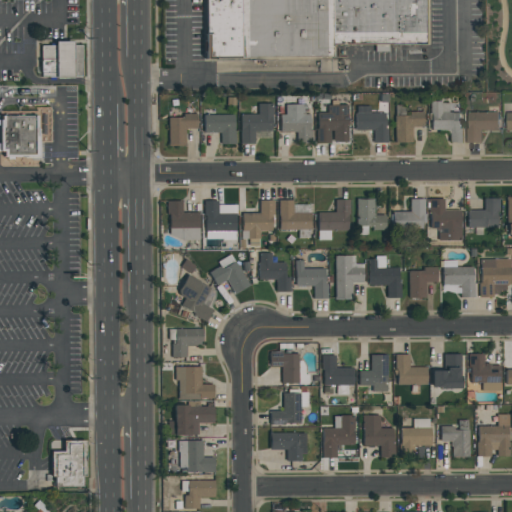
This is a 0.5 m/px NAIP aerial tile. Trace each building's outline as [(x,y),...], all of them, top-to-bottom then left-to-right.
[(204,0),(432,0),(432,48),(333,48),(333,61),(204,62),(204,0)] [(39,46),(40,79),(82,78),(82,46),(72,46),(72,42),(55,43),(55,46),(39,46)] [(431,130),(431,114),(428,114),(428,101),(441,101),(441,113),(460,112),(460,128),(462,128),(463,142),(449,142),(449,130),(431,130)] [(239,114),(256,114),(256,104),(272,104),(272,115),(271,115),(271,132),(253,132),(253,144),(239,144),(239,114)] [(309,114),(309,130),(311,130),(311,143),(296,143),(296,132),(279,132),(279,115),(284,115),(284,105),(303,104),(303,114),(309,114)] [(347,142),(333,142),(333,131),(329,131),(329,143),(317,143),(317,112),(326,112),(326,105),(347,105),(347,142)] [(0,114),(0,170),(42,170),(42,145),(52,145),(53,109),(41,109),(41,114),(0,114)] [(373,130),(355,130),(355,112),(384,112),(384,129),(386,129),(386,143),(373,142),(373,130)] [(394,143),(394,116),(409,116),(409,112),(422,112),(422,128),(411,128),(411,143),(394,143)] [(498,112),(498,130),(481,130),(481,142),(467,142),(466,128),(469,128),(468,112),(498,112)] [(167,146),(167,118),(183,118),(183,114),(196,114),(196,129),(184,129),(184,146),(167,146)] [(235,144),(220,144),(220,133),(203,133),(203,115),(233,115),(233,131),(235,131),(235,144)] [(373,198),(373,215),(384,215),(384,230),(371,230),(371,227),(355,227),(355,198),(373,198)] [(498,198),(498,212),(496,212),(496,228),(466,228),(466,211),(483,210),(483,198),(498,198)] [(423,199),(423,214),(425,214),(425,224),(421,224),(421,229),(391,229),(391,213),(409,213),(409,199),(423,199)] [(455,240),(438,240),(438,228),(428,228),(428,199),(443,199),(443,210),(459,210),(459,228),(460,228),(460,235),(458,238),(455,240)] [(273,200),(273,215),(271,215),(271,232),(258,232),(258,239),(247,239),(247,231),(241,231),(241,213),(258,213),(258,200),(273,200)] [(309,229),(277,230),(277,200),(292,200),(292,213),(309,213),(309,229)] [(348,200),(348,215),(347,215),(347,231),(317,231),(317,213),(334,213),(334,200),(348,200)] [(206,231),(206,214),(202,214),(202,201),(217,201),(217,214),(234,214),(234,231),(206,231)] [(198,213),(198,228),(169,229),(168,215),(166,215),(166,202),(181,202),(181,213),(198,213)] [(258,280),(257,264),(259,264),(259,252),(270,252),(270,262),(284,262),(284,277),(289,277),(289,291),(275,292),(275,279),(258,280)] [(333,300),(333,297),(334,297),(334,256),(349,256),(349,268),(362,268),(362,283),(351,283),(351,300),(333,300)] [(478,297),(478,283),(480,283),(480,267),(494,267),(494,259),(509,259),(509,285),(492,285),(492,297),(478,297)] [(368,286),(368,260),(375,260),(375,268),(397,268),(397,284),(400,284),(400,298),(385,298),(385,286),(368,286)] [(225,281),(216,286),(208,273),(220,266),(221,269),(234,261),(249,286),(234,295),(225,281)] [(302,269),(324,269),(324,284),(326,284),(326,298),(313,298),(313,286),(294,286),(294,261),(302,261),(302,269)] [(436,282),(425,282),(425,298),(407,298),(407,271),(423,271),(423,267),(436,267),(436,282)] [(442,285),(442,267),(472,268),(472,283),(473,283),(473,298),(460,297),(460,285),(442,285)] [(176,294),(187,275),(210,288),(201,304),(212,310),(204,323),(192,315),(193,313),(179,306),(184,298),(176,294)] [(201,329),(201,346),(186,346),(186,358),(171,357),(171,344),(174,344),(174,329),(201,329)] [(298,353),(298,384),(280,384),(280,367),(268,367),(269,353),(298,353)] [(499,383),(469,383),(469,368),(467,368),(467,354),(483,354),(483,364),(489,364),(489,366),(499,366),(499,383)] [(322,386),(322,370),(320,370),(320,355),(334,355),(334,368),(352,368),(352,386),(322,386)] [(371,391),(371,386),(358,386),(358,371),(369,371),(370,355),(386,356),(385,391),(371,391)] [(425,385),(396,386),(396,370),(394,370),(393,355),(408,355),(408,367),(425,367),(425,385)] [(431,387),(431,371),(442,371),(443,355),(460,355),(460,389),(439,389),(439,388),(434,388),(433,387),(431,387)] [(174,367),(200,367),(200,385),(213,385),(213,398),(198,398),(198,400),(177,400),(177,381),(174,381),(174,367)] [(281,394),(299,394),(299,423),(283,424),(283,425),(269,425),(269,411),(281,411),(281,394)] [(213,424),(198,424),(198,435),(173,435),(173,405),(187,405),(187,407),(213,407),(213,424)] [(392,429),(392,457),(379,457),(379,446),(362,446),(362,416),(378,415),(379,429),(392,429)] [(322,458),(321,428),(339,428),(339,416),(352,416),(353,445),(335,445),(335,457),(322,458)] [(507,426),(507,443),(509,443),(509,457),(495,457),(495,450),(490,450),(490,457),(476,457),(476,442),(477,442),(477,427),(507,426)] [(468,457),(451,457),(451,446),(449,446),(449,442),(439,442),(439,427),(453,427),(453,430),(468,430),(468,457)] [(429,429),(430,446),(416,446),(416,456),(400,456),(400,429),(429,429)] [(305,433),(305,454),(300,454),(300,461),(286,461),(286,450),(268,450),(268,433),(305,433)] [(186,441),(202,441),(202,457),(214,457),(214,473),(184,473),(184,468),(186,468),(186,441)] [(64,442),(64,453),(51,454),(51,479),(55,479),(55,492),(85,492),(85,480),(87,480),(87,442),(64,442)] [(187,481),(214,481),(214,498),(198,498),(198,509),(183,509),(183,496),(187,496),(187,481)]
